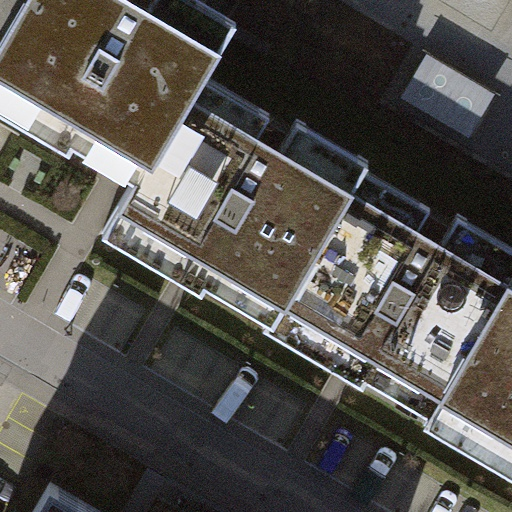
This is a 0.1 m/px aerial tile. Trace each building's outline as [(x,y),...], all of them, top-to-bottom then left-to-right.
[(0,0),(0,42),(25,0),(0,0)] [(202,69),(232,18),(202,0),(25,0),(0,42),(0,97),(105,160),(136,178),(202,69)] [(269,326),(365,165),(202,69),(136,178),(106,229),(269,326)] [(428,421),(511,280),(511,253),(365,165),(269,326),(428,421)] [(511,280),(428,421),(511,470),(511,280)] [(100,511),(50,482),(32,511),(100,511)]
